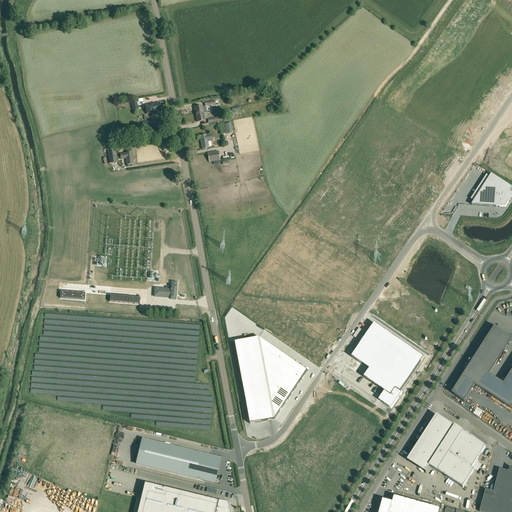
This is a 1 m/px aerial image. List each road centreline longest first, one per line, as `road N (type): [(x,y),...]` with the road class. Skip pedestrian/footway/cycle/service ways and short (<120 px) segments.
road 1 (secondary): [(237,449),(153,0)]
road 2 (unclassified): [(426,223),(280,433),(237,449)]
road 3 (secondary): [(348,511),(489,286)]
road 4 (unclassified): [(511,97),(426,223)]
road 5 (unclassified): [(359,511),(434,393)]
